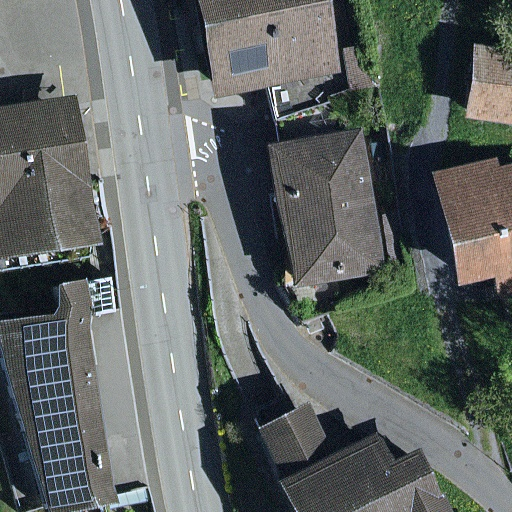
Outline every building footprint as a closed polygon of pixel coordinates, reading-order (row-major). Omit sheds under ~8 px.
[(319,0),(182,0),(199,94),(332,70),(319,0)] [(511,47),(475,42),(465,117),(511,123),(511,47)] [(0,251),(83,239),(65,109),(0,118),(0,251)] [(375,137),(277,154),(303,304),(402,287),(375,137)] [(500,154),(426,172),(453,279),(499,267),(504,288),(511,285),(511,163),(503,165),(500,154)] [(126,501),(94,275),(70,277),(60,309),(0,317),(0,322),(56,509),(126,501)] [(315,375),(245,403),(288,511),(373,511),(441,485),(425,445),(402,454),(390,424),(342,443),(315,375)] [(466,511),(452,482),(390,511),(466,511)]
